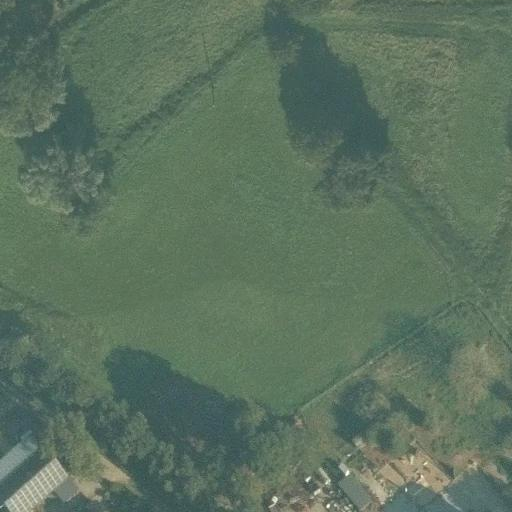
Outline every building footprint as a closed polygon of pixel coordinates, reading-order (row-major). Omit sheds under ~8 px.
[(77,470),(55,444),(42,456),(65,482),(66,481),(77,470)] [(30,449),(18,460),(28,469),(39,459),(30,449)] [(65,482),(42,456),(39,459),(28,469),(22,475),(0,494),(0,507),(4,511),(31,511),(51,495),(65,482)] [(11,463),(0,472),(0,494),(22,475),(11,463)] [(360,511),(371,503),(348,477),(336,488),(356,511),(360,511)] [(66,481),(65,482),(51,495),(63,508),(78,494),(66,481)]
